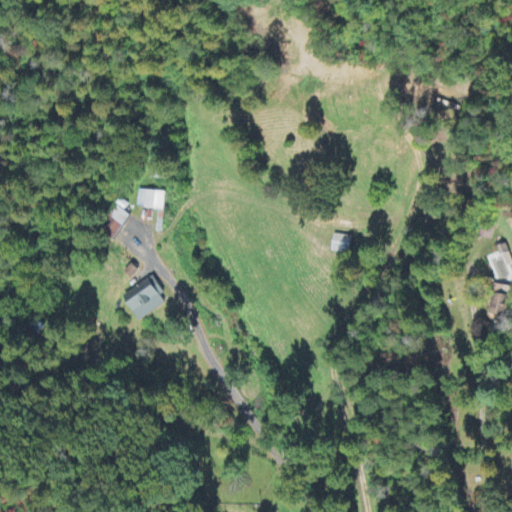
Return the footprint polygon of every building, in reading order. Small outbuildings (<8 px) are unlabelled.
[(139,210),(167,211),(168,194),(140,192),(139,210)] [(131,218),(117,207),(100,227),(115,239),(131,218)] [(334,253),(352,256),(355,239),(337,236),(334,253)] [(171,304),(155,279),(126,298),(143,323),(171,304)] [(511,310),(511,287),(496,286),(493,316),(511,319),(511,310)]
